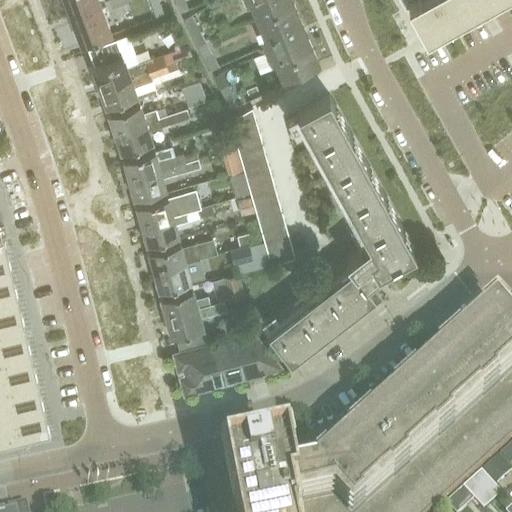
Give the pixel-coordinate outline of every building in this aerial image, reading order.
[(99,0),(66,0),(83,43),(112,33),(99,0)] [(159,0),(150,0),(156,16),(164,13),(159,0)] [(190,7),(187,0),(177,0),(181,10),(190,7)] [(295,2),(293,0),(252,0),(259,16),(295,2)] [(402,0),(407,9),(413,5),(428,31),(429,33),(474,8),(487,0),(402,0)] [(295,2),(259,16),(267,36),(264,37),(273,57),(276,56),(284,76),(320,61),(295,2)] [(184,17),(205,57),(212,69),(220,64),(193,12),(184,17)] [(99,80),(101,85),(175,58),(191,52),(188,45),(146,60),(145,58),(138,61),(128,34),(91,47),(97,65),(94,66),(95,70),(93,71),(96,81),(99,80)] [(179,67),(175,58),(101,85),(103,91),(100,92),(104,102),(107,101),(107,104),(137,93),(134,85),(152,78),(152,77),(179,67)] [(222,70),(214,75),(232,110),(269,90),(263,78),(245,86),(247,89),(234,95),(222,70)] [(188,105),(196,103),(206,100),(200,80),(182,86),(188,105)] [(331,94),(300,111),(371,239),(348,257),(349,259),(293,302),(265,322),(291,356),(375,291),(367,281),(381,270),(380,269),(417,248),(331,94)] [(115,125),(117,131),(159,117),(156,108),(143,112),(140,102),(110,112),(111,114),(108,115),(112,126),(115,125)] [(232,119),(234,126),(257,119),(254,106),(232,119)] [(188,107),(159,117),(117,131),(119,137),(116,138),(119,147),(122,147),(123,150),(153,139),(149,129),(191,115),(188,107)] [(237,137),(261,130),(257,119),(234,126),(237,137)] [(265,144),(261,130),(237,137),(240,149),(265,144)] [(265,144),(240,149),(243,159),(268,155),(265,144)] [(223,158),(241,153),(240,149),(239,145),(223,150),(221,150),(223,158)] [(129,171),(131,176),(186,161),(184,153),(177,154),(159,159),(156,149),(125,157),(126,161),(123,161),(126,172),(129,171)] [(196,149),(184,153),(186,161),(198,158),(196,149)] [(243,159),(247,171),(271,166),(268,155),(243,159)] [(189,169),(186,161),(131,176),(132,182),(129,183),(132,193),(135,192),(136,196),(166,187),(163,177),(189,169)] [(250,183),(274,177),(271,166),(247,171),(250,183)] [(250,183),(253,194),(277,188),(274,177),(250,183)] [(257,206),(280,200),(277,188),(253,194),(257,206)] [(143,223),(186,211),(197,208),(197,207),(201,206),(198,198),(171,206),(168,195),(138,203),(138,206),(136,207),(138,217),(141,216),(143,223)] [(250,196),(237,199),(241,215),(254,212),(250,196)] [(284,212),(280,200),(257,206),(260,218),(284,212)] [(197,207),(197,208),(199,216),(215,212),(212,203),(201,206),(197,207)] [(188,220),(186,211),(143,223),(145,228),(142,229),(145,240),(148,239),(148,242),(179,233),(176,223),(188,220)] [(263,230),(287,223),(284,212),(260,218),(263,230)] [(290,234),(287,223),(263,230),(266,240),(290,234)] [(236,235),(239,244),(250,242),(262,238),(260,229),(236,235)] [(0,439),(38,431),(50,428),(5,235),(4,235),(2,235),(2,231),(0,231),(0,439)] [(270,252),(294,246),(290,234),(266,240),(270,252)] [(156,269),(199,256),(215,252),(211,238),(182,246),(180,241),(150,249),(151,252),(148,253),(151,263),(154,263),(156,269)] [(250,242),(239,244),(231,247),(235,259),(253,254),(250,242)] [(296,256),(294,246),(270,252),(273,263),(296,256)] [(201,265),(199,256),(156,269),(157,274),(154,275),(157,285),(160,285),(161,287),(191,279),(188,269),(201,265)] [(227,298),(230,297),(244,292),(239,272),(222,275),(227,298)] [(167,309),(168,315),(225,300),(223,291),(196,298),(193,287),(163,295),(164,298),(161,299),(164,310),(167,309)] [(177,332),(181,347),(207,340),(201,315),(227,308),(225,300),(168,315),(170,320),(167,321),(170,332),(173,331),(173,333),(177,332)] [(223,469),(231,511),(431,511),(511,439),(511,328),(494,309),(314,471),(288,477),(284,456),(223,469)] [(232,337),(176,352),(186,392),(285,365),(255,329),(232,335),(232,337)] [(511,465),(511,444),(500,455),(510,467),(511,465)] [(482,472),(492,484),(510,468),(499,456),(482,472)] [(474,500),(492,484),(482,472),(463,488),(474,500)] [(453,511),(461,511),(474,500),(463,488),(446,504),(453,511)]
